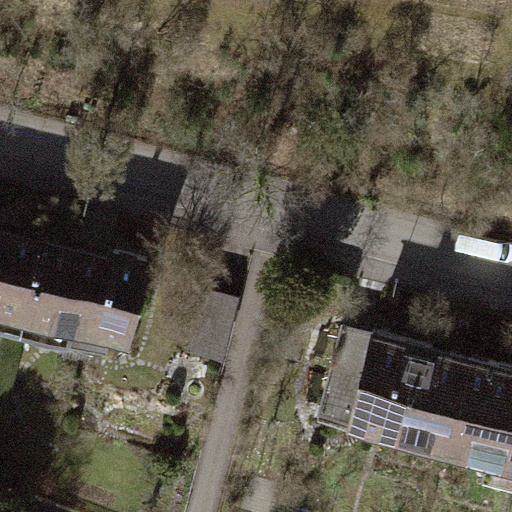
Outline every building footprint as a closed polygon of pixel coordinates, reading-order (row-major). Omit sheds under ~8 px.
[(0,334),(2,335),(27,239),(0,231),(0,334)] [(96,256),(27,239),(2,335),(37,344),(34,355),(70,365),(73,354),(117,365),(144,260),(98,248),(96,256)] [(181,351),(224,362),(241,297),(198,286),(181,351)] [(463,355),(335,322),(307,432),(356,445),(360,431),(438,451),(463,355)] [(511,356),(509,367),(463,355),(438,451),(511,469),(511,356)]
